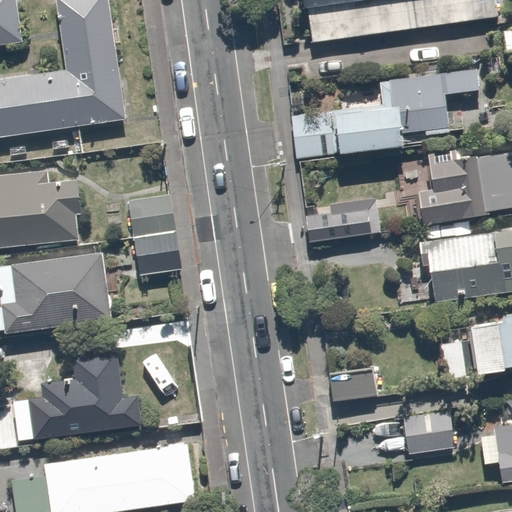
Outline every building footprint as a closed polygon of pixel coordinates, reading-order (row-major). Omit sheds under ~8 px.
[(0,0),(0,134),(127,118),(111,0),(58,0),(68,70),(0,78),(0,41),(23,38),(17,0),(0,0)] [(449,67),(444,26),(505,18),(502,0),(307,0),(313,41),(318,84),(449,67)] [(477,69),(377,80),(379,104),(331,110),(335,153),(452,138),(445,94),(479,89),(477,69)] [(418,191),(423,222),(511,210),(511,147),(427,161),(431,188),(418,191)] [(0,244),(80,238),(75,186),(60,187),(59,166),(0,170),(0,244)] [(383,190),(308,201),(313,240),(388,229),(383,190)] [(170,194),(129,200),(140,276),(182,270),(170,194)] [(511,226),(428,238),(434,300),(511,290),(511,226)] [(0,301),(0,334),(108,327),(104,253),(0,259),(0,280),(1,301),(0,301)] [(504,320),(437,329),(443,379),(508,370),(511,372),(511,371),(511,313),(504,314),(504,320)] [(13,398),(18,439),(148,422),(143,388),(121,391),(116,350),(70,356),(73,374),(42,378),(44,394),(13,398)] [(374,366),(330,372),(335,400),(378,395),(374,366)] [(495,432),(482,434),(486,462),(502,461),(506,481),(511,480),(511,405),(507,406),(508,422),(494,424),(495,432)] [(0,450),(8,449),(0,410),(0,450)] [(398,421),(405,454),(457,448),(451,415),(398,421)] [(44,458),(46,471),(10,476),(15,511),(104,511),(195,499),(186,437),(44,458)]
